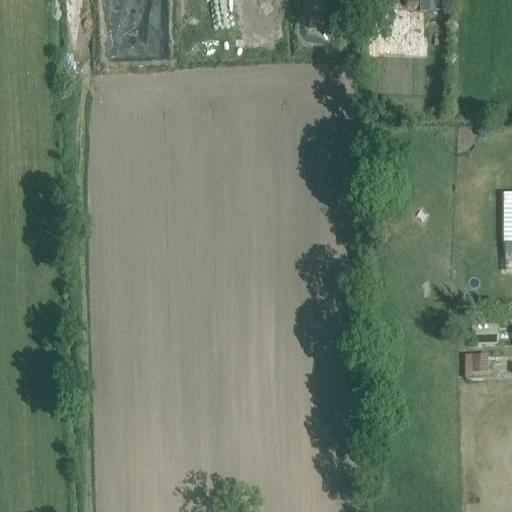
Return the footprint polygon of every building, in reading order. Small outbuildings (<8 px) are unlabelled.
[(379,0),(363,0),(364,17),(366,17),(379,16),(379,0)] [(418,0),(418,13),(446,14),(445,0),(418,0)] [(404,7),(406,9),(414,9),(417,7),(417,3),(414,1),(406,1),(404,3),(404,7)] [(498,128),(498,125),(487,126),(487,128),(488,141),(498,141),(498,128)] [(511,196),(503,196),(502,244),(506,244),(511,244),(511,196)] [(506,258),(506,244),(502,244),(494,244),(494,258),(506,258)] [(485,379),(486,355),(462,354),(461,378),(485,379)]
